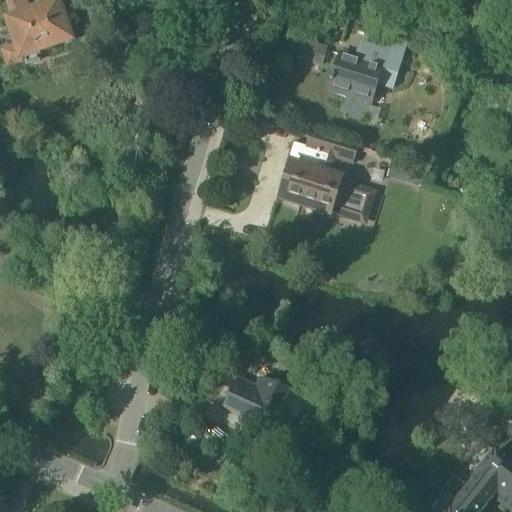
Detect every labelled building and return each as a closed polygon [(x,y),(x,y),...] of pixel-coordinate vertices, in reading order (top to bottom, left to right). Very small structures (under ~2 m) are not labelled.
[(2,20),(12,51),(3,54),(8,67),(18,64),(17,62),(71,43),(57,5),(30,14),(28,8),(26,2),(19,4),(19,1),(18,0),(4,0),(4,2),(10,17),(2,20)] [(327,45),(306,40),(300,64),(322,70),(327,45)] [(340,56),(328,94),(347,100),(342,115),(364,121),(368,106),(370,107),(377,86),(393,91),(407,45),(399,42),(394,56),(365,46),(362,55),(358,54),(356,61),(340,56)] [(350,168),(356,150),(312,136),(308,149),(293,144),(286,165),(290,166),(279,202),(366,229),(376,194),(339,182),(340,177),(331,175),(335,163),(350,168)] [(224,411),(251,423),(247,432),(275,446),(289,416),(281,412),(289,395),(259,380),(255,390),(237,382),(224,411)] [(436,509),(434,511),(457,511),(461,506),(471,511),(511,511),(511,475),(502,492),(459,468),(443,496),(421,484),(415,497),(436,509)]
